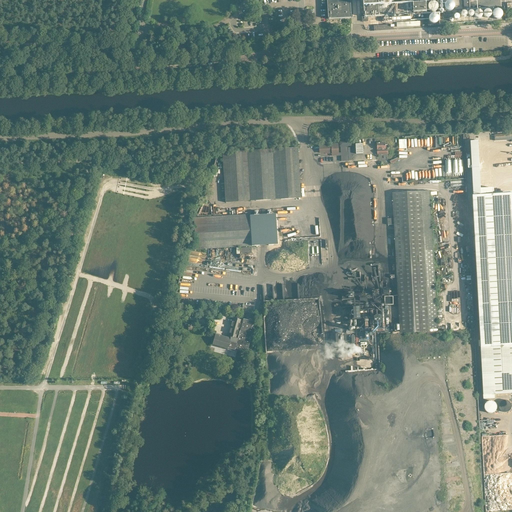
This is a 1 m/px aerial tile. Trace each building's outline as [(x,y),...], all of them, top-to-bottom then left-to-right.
[(327,0),(327,4),(328,19),(351,18),(350,0),(327,0)] [(362,0),(363,6),(364,6),(364,17),(363,17),(364,22),(368,21),(367,17),(392,15),(392,18),(411,17),(410,14),(411,14),(410,3),(394,4),(393,0),(362,0)] [(413,13),(426,12),(425,3),(412,4),(413,13)] [(436,10),(436,9),(436,7),(435,5),(434,4),(433,4),(431,3),(429,4),(428,5),(427,7),(426,8),(426,9),(427,11),(428,12),(429,13),(431,14),(433,13),(435,13),(435,12),(436,10)] [(501,18),(501,16),(501,14),(501,13),(500,12),(498,11),(496,11),(494,11),(493,12),(492,14),(491,15),(491,16),(492,18),(492,19),(493,20),(494,20),(495,21),(497,21),(499,20),(500,19),(501,18)] [(436,22),(437,21),(437,20),(436,19),(435,17),(434,16),(432,16),(431,16),(430,16),(428,17),(427,19),(427,21),(428,23),(429,24),(430,25),(432,25),(434,25),(435,24),(436,23),(436,22)] [(511,133),(494,135),(495,141),(511,140),(511,142),(511,141),(511,133)] [(339,153),(338,143),(331,144),(331,146),(320,146),(320,153),(325,153),(325,154),(332,153),(332,156),(341,155),(342,161),(349,161),(348,146),(340,146),(341,153),(339,153)] [(385,145),(385,143),(377,143),(377,149),(377,155),(388,154),(387,148),(389,148),(388,144),(385,145)] [(222,152),(225,202),(301,198),(298,148),(247,151),(222,152)] [(400,333),(437,331),(430,191),(392,193),(394,218),(394,224),(400,333)] [(473,195),(472,195),(474,237),(475,250),(475,255),(480,340),(478,340),(479,346),(480,346),(481,359),(511,357),(511,193),(492,194),(473,195)] [(276,213),(249,214),(251,246),(278,244),(276,213)] [(249,214),(194,218),(196,250),(251,246),(249,214)] [(384,331),(384,303),(379,303),(379,306),(374,306),(374,305),(374,302),(369,303),(371,309),(366,309),(366,304),(361,305),(361,314),(359,306),(348,306),(348,318),(369,318),(369,325),(365,327),(367,332),(359,332),(359,335),(355,335),(355,343),(358,342),(360,345),(368,345),(368,334),(373,332),(373,331),(384,331)] [(216,335),(213,344),(218,345),(223,347),(223,348),(228,350),(234,352),(235,349),(247,352),(251,337),(252,334),(255,322),(244,319),(240,331),(239,334),(238,339),(237,339),(242,320),(233,318),(233,320),(230,327),(228,336),(231,337),(231,339),(228,338),(221,336),(220,336),(216,335)] [(340,359),(343,358),(343,347),(341,347),(341,333),(333,333),(334,349),(340,349),(340,359)] [(484,401),(485,412),(494,411),(494,401),(484,401)] [(506,402),(502,410),(506,413),(511,405),(506,402)]
